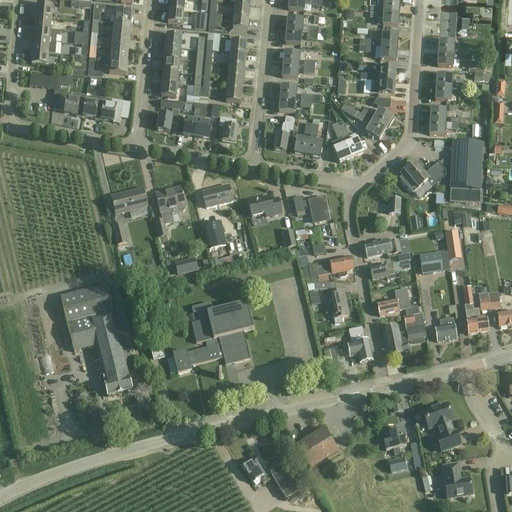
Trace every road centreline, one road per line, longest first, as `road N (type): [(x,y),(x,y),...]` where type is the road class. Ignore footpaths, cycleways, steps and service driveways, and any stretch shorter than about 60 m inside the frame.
road 1 (unclassified): [(0,500),(163,440),(385,388)]
road 2 (residential): [(137,146),(14,124),(21,0)]
road 3 (residential): [(356,187),(412,133),(419,0)]
road 4 (residential): [(385,388),(348,220),(356,187)]
road 5 (residential): [(253,166),(269,0)]
road 6 (residential): [(137,146),(150,0)]
